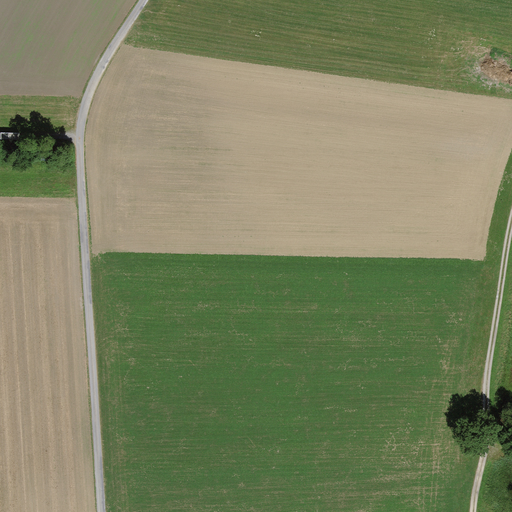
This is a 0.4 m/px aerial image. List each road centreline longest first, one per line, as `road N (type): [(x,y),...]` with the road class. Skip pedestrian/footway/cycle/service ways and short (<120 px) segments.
road 1 (track): [(95,511),(78,112),(138,0)]
road 2 (track): [(472,511),(483,376),(511,209)]
